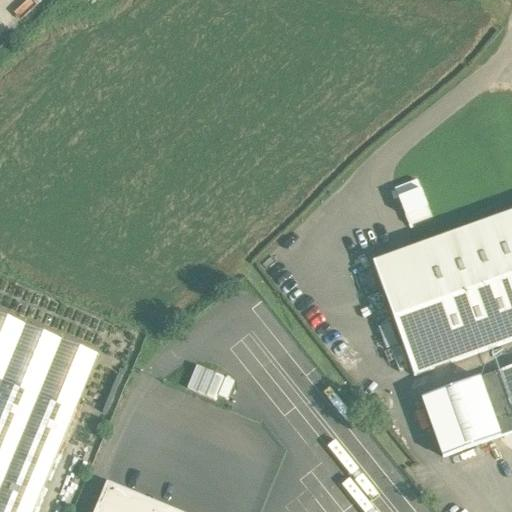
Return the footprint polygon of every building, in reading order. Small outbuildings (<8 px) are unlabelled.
[(511,214),(373,264),(414,378),(511,342),(511,214)] [(35,511),(101,356),(0,313),(0,511),(35,511)] [(511,367),(479,380),(499,437),(511,432),(511,367)] [(223,379),(196,368),(187,390),(214,401),(223,379)] [(479,380),(421,400),(442,458),(499,437),(479,380)] [(173,511),(107,484),(95,511),(173,511)]
